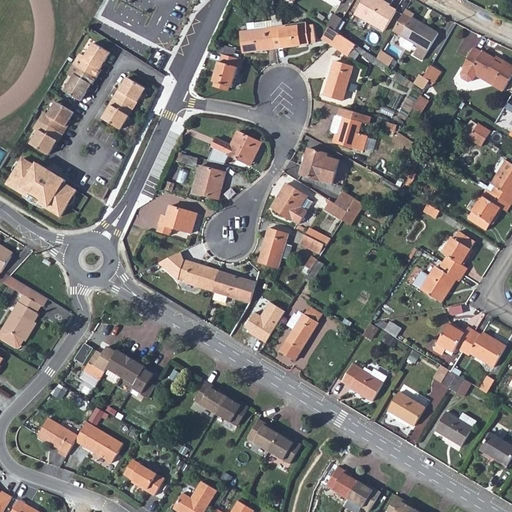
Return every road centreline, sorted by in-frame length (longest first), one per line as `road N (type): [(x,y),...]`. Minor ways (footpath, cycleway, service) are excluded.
road 1 (tertiary): [(494,511),(105,272)]
road 2 (residential): [(82,276),(82,324),(0,435)]
road 3 (residential): [(67,152),(123,56),(179,90)]
road 4 (residential): [(175,98),(101,244)]
road 5 (residential): [(0,442),(24,473),(118,511)]
road 6 (residential): [(249,202),(250,235),(237,252),(222,252),(213,233),(219,218),(243,204)]
road 7 (residential): [(266,114),(268,78),(287,73),(300,81),(303,104),(290,139)]
